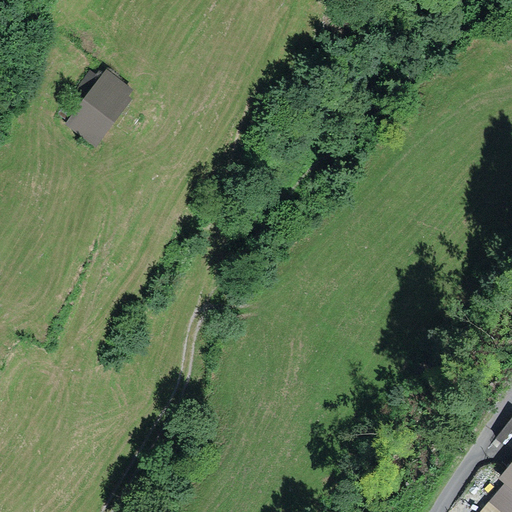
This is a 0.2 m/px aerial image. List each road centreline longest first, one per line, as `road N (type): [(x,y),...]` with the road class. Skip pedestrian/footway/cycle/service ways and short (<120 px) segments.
road 1 (track): [(246,259),(100,511)]
road 2 (track): [(246,259),(252,157),(228,131)]
